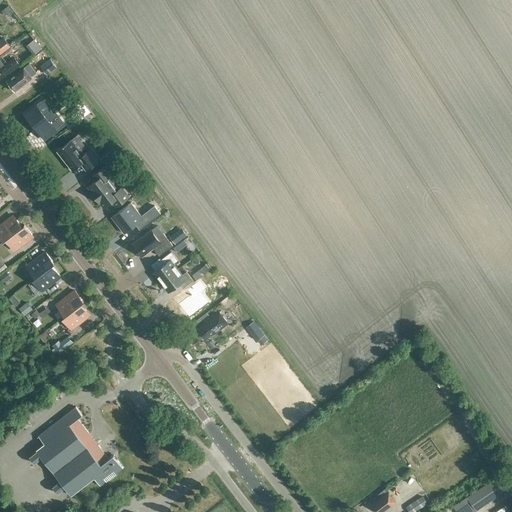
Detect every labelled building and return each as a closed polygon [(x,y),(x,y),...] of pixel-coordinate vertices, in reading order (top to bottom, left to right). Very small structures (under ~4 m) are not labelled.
[(4,37),(0,39),(0,54),(2,53),(11,46),(4,37)] [(0,73),(1,72),(5,77),(19,66),(18,64),(21,62),(17,57),(15,59),(14,57),(3,65),(0,61),(0,73)] [(50,59),(40,66),(47,75),(57,67),(50,59)] [(24,68),(7,81),(14,91),(36,74),(34,72),(29,65),(24,68)] [(71,114),(77,122),(91,112),(81,99),(74,104),(78,109),(71,114)] [(36,105),(25,114),(40,134),(42,132),(47,138),(64,125),(57,115),(49,121),(37,105),(36,105)] [(70,140),(57,151),(72,171),(81,164),(87,171),(98,162),(89,150),(88,150),(82,155),(71,140),(70,140)] [(114,148),(109,152),(113,157),(117,153),(114,148)] [(88,187),(96,197),(112,185),(107,178),(112,175),(105,165),(94,173),(98,179),(88,187)] [(96,197),(104,207),(114,199),(119,205),(129,197),(122,187),(117,191),(112,185),(96,197)] [(131,202),(112,217),(124,233),(136,224),(140,229),(160,213),(155,206),(141,216),(131,202)] [(0,225),(0,236),(4,241),(6,239),(22,226),(13,215),(0,225)] [(22,226),(6,239),(15,250),(33,236),(24,225),(22,226)] [(151,230),(132,244),(142,256),(153,248),(159,256),(173,246),(163,233),(157,237),(151,230)] [(180,241),(184,238),(180,233),(176,236),(180,241)] [(180,242),(173,247),(175,250),(177,249),(178,250),(183,246),(180,242)] [(35,277),(51,265),(54,263),(45,252),(27,266),(35,277)] [(152,273),(160,283),(178,269),(174,264),(178,261),(171,252),(161,260),(164,264),(152,273)] [(211,268),(207,263),(198,270),(202,276),(211,268)] [(51,265),(35,277),(33,279),(42,290),(60,276),(51,265)] [(182,275),(178,269),(160,283),(168,293),(180,284),(183,288),(192,281),(186,272),(182,275)] [(11,277),(6,272),(0,276),(0,278),(4,283),(11,277)] [(194,291),(176,304),(187,318),(211,300),(201,285),(205,282),(202,277),(190,286),(194,291)] [(56,304),(65,316),(81,303),(83,302),(75,290),(56,304)] [(216,307),(218,310),(224,306),(225,308),(236,301),(232,295),(216,307)] [(26,303),(18,309),(20,312),(24,316),(31,311),(32,310),(26,303)] [(65,316),(63,317),(71,329),(90,315),(81,303),(65,316)] [(40,315),(39,313),(37,310),(31,314),(35,319),(40,315)] [(205,323),(197,329),(206,339),(219,330),(228,324),(218,310),(204,321),(205,323)] [(265,334),(257,324),(254,321),(246,327),(257,340),(263,335),(265,334)] [(257,340),(261,346),(268,341),(263,335),(257,340)] [(73,343),(68,336),(60,342),(59,340),(52,345),(58,354),(73,343)] [(44,443),(36,450),(28,456),(34,463),(41,457),(60,481),(52,487),(57,493),(65,487),(71,495),(94,478),(100,486),(123,468),(113,455),(109,459),(78,419),(82,415),(75,407),(38,436),(44,443)] [(467,498),(476,511),(502,492),(493,479),(467,498)] [(389,492),(381,498),(372,504),(378,511),(382,511),(389,507),(396,501),(389,492)] [(405,507),(408,511),(414,511),(427,504),(421,496),(405,507)] [(466,496),(452,506),(456,511),(474,511),(476,511),(467,498),(466,496)]
